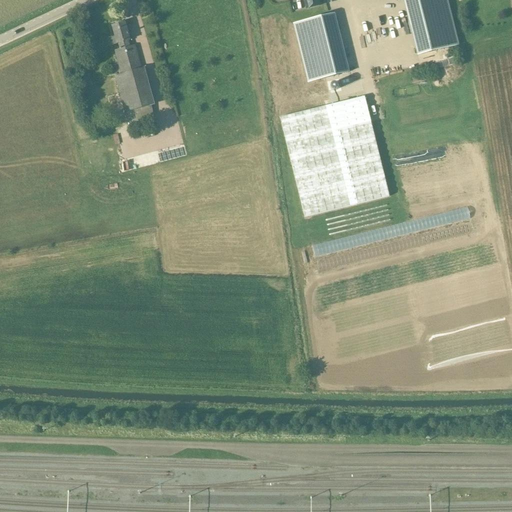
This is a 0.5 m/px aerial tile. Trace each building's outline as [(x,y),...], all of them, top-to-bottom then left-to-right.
[(304,0),(307,9),(320,5),(318,0),(304,0)] [(404,0),(418,55),(458,45),(446,0),(404,0)] [(348,72),(334,14),(294,24),(308,82),(348,72)] [(130,46),(129,41),(130,40),(125,23),(112,27),(115,36),(108,38),(110,46),(118,43),(120,49),(114,51),(121,74),(114,76),(122,104),(115,107),(117,114),(124,112),(125,113),(129,128),(155,121),(151,106),(155,105),(145,68),(142,68),(135,45),(130,46)] [(80,76),(83,87),(92,84),(88,74),(80,76)] [(280,117),(305,217),(389,196),(364,96),(280,117)]
